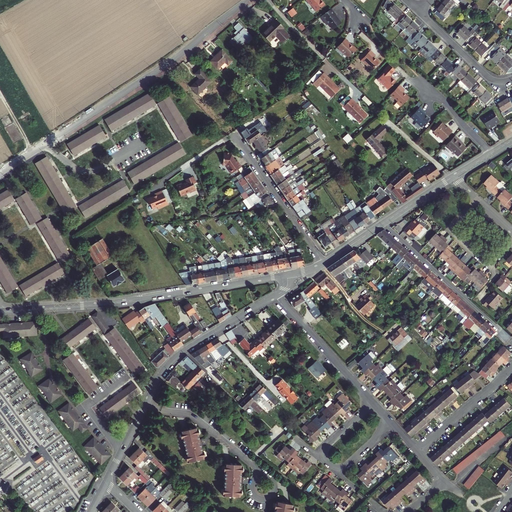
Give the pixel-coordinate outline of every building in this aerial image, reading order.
[(303,0),(309,7),(310,6),(315,12),(323,5),(319,0),(303,0)] [(395,21),(401,14),(392,5),(391,6),(385,0),(382,8),(386,12),(395,21)] [(443,0),(440,5),(450,13),(451,14),(459,5),(458,4),(452,0),(443,0)] [(508,1),(506,0),(492,0),(492,1),(499,7),(497,10),(499,12),(508,1)] [(511,2),(509,0),(508,1),(499,12),(502,15),(505,11),(508,8),(510,11),(508,14),(511,17),(511,16),(511,2)] [(432,15),(441,22),(443,20),(444,21),(450,13),(440,5),(433,12),(434,12),(432,15)] [(292,17),(298,12),(293,7),(287,11),(292,17)] [(329,8),(319,17),(323,23),(328,23),(332,29),(339,23),(333,16),(335,15),(329,8)] [(395,21),(386,12),(382,15),(392,24),(395,21)] [(401,14),(395,21),(392,24),(394,26),(397,23),(404,29),(410,22),(401,14)] [(269,42),(275,36),(281,43),(288,37),(281,30),(283,29),(275,20),(269,24),(270,25),(261,34),(269,42)] [(408,44),(417,35),(414,32),(417,28),(410,22),(404,29),(410,35),(405,41),(408,44)] [(252,38),(238,23),(232,28),(235,31),(232,34),(234,36),(228,42),(235,49),(245,40),(247,42),(252,38)] [(465,26),(456,36),(465,44),(473,34),(465,26)] [(467,47),(473,52),(479,45),(474,39),(476,37),(473,34),(465,44),(468,46),(467,47)] [(421,37),(420,37),(417,35),(408,44),(411,46),(413,44),(419,49),(426,42),(421,37)] [(354,48),(351,48),(344,41),(337,49),(338,50),(337,52),(341,55),(342,54),(347,59),(351,55),(352,56),(357,51),(354,48)] [(426,42),(419,49),(428,58),(435,51),(432,48),(433,48),(426,42)] [(479,45),(473,52),(480,58),(483,55),(485,57),(493,48),(491,45),(485,51),(479,45)] [(494,65),(503,56),(493,48),(485,57),(494,65)] [(231,62),(220,51),(209,62),(217,70),(224,62),(227,65),(231,62)] [(428,58),(438,66),(445,59),(438,52),(437,53),(435,51),(428,58)] [(370,53),(361,63),(371,73),(379,65),(373,60),(375,58),(370,53)] [(511,64),(503,56),(494,65),(501,71),(503,74),(506,71),(511,65),(511,64)] [(445,59),(438,66),(447,75),(454,69),(451,66),(451,65),(445,59)] [(198,94),(211,81),(198,68),(192,74),(196,78),(189,85),(198,94)] [(394,74),(388,68),(382,74),(384,75),(376,83),(387,94),(395,85),(389,79),(394,74)] [(458,81),(465,75),(459,69),(457,72),(454,69),(447,75),(450,78),(452,76),(458,81)] [(333,98),(341,91),(332,82),(332,81),(325,73),(314,84),(318,89),(320,86),(333,98)] [(455,85),(464,93),(474,84),(474,83),(465,75),(458,81),(455,85)] [(474,84),(464,93),(468,96),(471,93),(477,98),(483,92),(477,86),(474,84)] [(400,86),(391,96),(398,103),(397,104),(401,108),(410,99),(404,93),(406,91),(400,86)] [(134,113),(142,109),(147,106),(153,102),(147,92),(141,95),(136,99),(128,103),(123,106),(116,111),(110,114),(104,118),(110,128),(116,125),(122,121),(129,117),(134,113)] [(483,92),(477,98),(486,107),(492,100),(489,98),(489,97),(483,92)] [(186,126),(182,119),(179,113),(175,107),(171,100),(167,94),(156,100),(160,106),(164,113),(168,119),(171,125),(175,132),(179,139),(190,132),(186,126)] [(507,98),(496,105),(501,113),(511,106),(507,98)] [(361,109),(353,100),(344,109),(361,125),(369,117),(361,109)] [(312,106),(310,108),(317,116),(319,115),(312,106)] [(419,110),(409,119),(420,130),(428,122),(425,119),(422,116),(423,116),(424,115),(419,110)] [(498,123),(492,112),(480,119),(486,130),(491,127),(498,123)] [(30,114),(24,118),(30,126),(35,123),(30,114)] [(91,142),(98,138),(104,134),(98,123),(91,127),(85,131),(79,134),(72,138),(66,142),(72,153),(79,149),(85,145),(91,142)] [(442,126),(439,123),(431,130),(432,131),(432,133),(434,135),(433,136),(436,139),(437,138),(440,141),(441,141),(443,142),(452,133),(446,128),(445,129),(444,129),(441,127),(442,126)] [(249,131),(243,136),(249,145),(253,142),(264,135),(269,132),(267,129),(264,131),(263,128),(258,131),(256,128),(250,132),(249,131)] [(343,138),(348,143),(353,138),(348,133),(343,138)] [(369,143),(382,158),(388,153),(378,141),(381,138),(382,136),(380,134),(379,135),(378,134),(369,143)] [(264,135),(253,142),(256,146),(255,149),(258,149),(261,153),(257,156),(260,160),(261,159),(270,153),(267,149),(268,149),(266,145),(267,144),(269,140),(264,135)] [(465,151),(462,147),(459,145),(460,143),(454,138),(445,147),(447,149),(447,151),(450,153),(452,153),(457,158),(465,151)] [(138,163),(133,166),(127,170),(133,181),(139,177),(144,174),(151,170),(158,166),(164,162),(171,158),(177,155),(183,151),(177,140),(170,144),(164,148),(157,152),(151,155),(145,159),(138,163)] [(234,154),(225,153),(223,165),(227,166),(229,170),(228,171),(231,175),(237,171),(242,168),(239,163),(237,164),(233,158),(234,154)] [(261,159),(267,167),(276,160),(275,158),(277,156),(276,155),(274,156),(271,153),(270,153),(261,159)] [(60,180),(56,173),(52,168),(48,161),(45,155),(35,161),(38,167),(42,173),(45,179),(50,186),(53,192),(57,198),(61,205),(65,211),(75,205),(71,199),(67,193),(64,186),(60,180)] [(267,171),(271,176),(285,166),(280,158),(276,160),(267,167),(265,168),(267,171)] [(491,164),(487,168),(493,172),(496,168),(491,164)] [(285,166),(271,176),(274,181),(288,171),(289,171),(285,166)] [(432,166),(427,170),(433,179),(439,175),(433,167),(432,166)] [(423,191),(421,188),(406,198),(400,192),(397,190),(413,177),(411,175),(406,170),(390,184),(394,189),(391,192),(402,204),(402,205),(423,191)] [(433,179),(427,170),(414,179),(419,186),(427,180),(429,182),(433,179)] [(274,181),(278,186),(295,174),(293,172),(290,174),(288,171),(274,181)] [(257,178),(253,172),(246,177),(245,178),(239,182),(241,185),(242,187),(257,178)] [(295,174),(278,186),(282,192),(296,181),(297,181),(295,179),(298,177),(296,174),(295,174)] [(90,211),(97,207),(103,203),(109,199),(115,196),(122,192),(128,188),(122,177),(116,181),(109,185),(103,188),(96,192),(90,196),(84,200),(78,203),(84,215),(90,211)] [(181,196),(187,194),(187,193),(190,192),(190,193),(196,190),(194,184),(196,183),(194,178),(193,178),(193,177),(186,179),(187,182),(182,184),(182,183),(177,185),(181,196)] [(498,185),(490,177),(483,186),(488,190),(487,191),(497,199),(504,191),(505,190),(502,188),(502,186),(500,184),(498,185)] [(257,178),(242,187),(244,190),(250,186),(252,188),(260,183),(257,178)] [(282,192),(285,197),(304,184),(302,180),(298,183),(296,181),(282,192)] [(260,183),(252,188),(246,192),(248,195),(246,197),(247,199),(264,188),(260,183)] [(285,197),(289,202),(301,193),(306,190),(303,186),(304,185),(304,184),(285,197)] [(252,208),(259,203),(269,196),(268,194),(264,188),(247,199),(246,199),(252,208)] [(0,206),(6,203),(12,199),(7,189),(0,193),(0,206)] [(40,217),(36,211),(32,204),(29,198),(24,191),(14,197),(19,204),(22,210),(27,217),(30,223),(40,217)] [(152,197),(151,197),(147,199),(149,204),(150,203),(152,209),(157,207),(158,209),(168,204),(166,198),(165,198),(162,191),(154,194),(155,196),(152,197)] [(388,196),(378,204),(382,211),(396,201),(389,191),(386,193),(388,196)] [(511,197),(504,191),(497,199),(502,204),(501,205),(508,211),(511,206),(511,204),(509,202),(511,198),(511,197)] [(301,193),(289,202),(290,204),(292,207),(303,200),(304,199),(302,196),(303,196),(301,193)] [(269,196),(259,203),(261,207),(263,206),(273,205),(274,203),(269,196)] [(374,216),(382,211),(378,204),(374,198),(365,203),(374,216)] [(303,200),(292,207),(298,215),(300,214),(306,210),(309,208),(303,200)] [(359,228),(364,225),(351,205),(350,203),(347,205),(352,212),(345,217),(349,223),(354,220),(359,228)] [(353,203),(351,205),(364,225),(375,218),(365,203),(356,209),(353,203)] [(48,241),(52,248),(56,254),(59,259),(69,253),(65,248),(62,242),(58,235),(54,229),(50,222),(46,216),(37,222),(40,228),(44,235),(48,241)] [(344,217),(339,220),(344,227),(341,228),(339,225),(337,225),(336,223),(336,222),(333,219),(331,220),(344,239),(354,232),(348,224),(349,224),(344,217)] [(324,232),(333,244),(338,240),(339,242),(344,239),(331,220),(330,221),(333,226),(334,228),(331,230),(329,228),(324,232)] [(411,225),(404,232),(410,237),(413,234),(420,240),(428,232),(416,222),(412,226),(411,225)] [(333,244),(324,232),(322,228),(320,229),(322,232),(316,236),(325,249),(333,244)] [(398,243),(385,232),(378,236),(392,249),(398,243)] [(430,243),(436,249),(445,239),(442,236),(440,239),(437,236),(430,243)] [(112,255),(102,238),(86,247),(96,265),(92,267),(99,279),(107,275),(114,286),(124,279),(118,268),(108,274),(101,262),(112,255)] [(443,255),(449,248),(449,247),(446,244),(448,241),(445,239),(436,249),(443,255)] [(415,241),(412,244),(419,251),(422,247),(415,241)] [(398,243),(392,249),(403,259),(409,254),(398,243)] [(276,253),(279,270),(285,269),(283,259),(282,252),(282,251),(278,246),(273,250),(276,253)] [(442,256),(448,262),(453,256),(450,253),(452,251),(449,248),(443,255),(442,256)] [(301,249),(295,250),(298,267),(304,266),(301,249)] [(392,249),(390,252),(401,262),(403,259),(392,249)] [(298,267),(295,250),(288,251),(291,268),(298,267)] [(351,255),(357,264),(362,260),(360,258),(355,252),(351,255)] [(360,258),(362,260),(367,265),(367,266),(371,270),(376,265),(373,261),(374,260),(367,252),(360,258)] [(270,254),(273,271),(279,270),(276,253),(270,254)] [(263,255),(266,272),(273,271),(270,254),(263,255)] [(411,256),(409,254),(403,259),(414,269),(417,267),(420,264),(411,256)] [(360,268),(357,264),(351,255),(342,261),(347,267),(349,269),(354,266),(359,274),(362,272),(361,270),(359,268),(360,268)] [(450,266),(453,269),(460,262),(453,256),(448,262),(452,265),(450,266)] [(5,267),(2,260),(0,257),(0,279),(3,285),(7,291),(17,285),(13,279),(9,273),(5,267)] [(245,258),(248,275),(254,274),(252,257),(245,258)] [(254,274),(260,273),(259,263),(258,257),(256,257),(255,257),(252,257),(254,274)] [(238,259),(241,276),(243,276),(248,275),(245,258),(238,259)] [(235,277),(241,276),(238,259),(236,260),(235,260),(236,264),(233,265),(235,277)] [(39,286),(45,282),(51,279),(58,275),(63,272),(57,261),(51,264),(45,268),(38,272),(32,276),(26,279),(19,284),(25,294),(33,290),(39,286)] [(220,262),(223,279),(229,278),(226,261),(220,262)] [(229,278),(235,277),(233,265),(230,265),(230,261),(226,261),(229,278)] [(354,275),(349,269),(347,267),(342,261),(338,264),(341,269),(342,268),(345,272),(345,273),(348,276),(351,275),(352,277),(354,275)] [(214,263),(217,280),(223,279),(220,262),(214,263)] [(453,269),(460,275),(466,268),(460,262),(453,269)] [(211,281),(217,280),(214,263),(208,264),(211,281)] [(202,265),(205,282),(211,281),(208,264),(202,265)] [(341,269),(338,264),(329,270),(342,285),(346,281),(341,275),(345,272),(342,268),(341,269)] [(417,267),(414,269),(425,279),(431,273),(420,264),(417,267)] [(195,266),(198,283),(205,282),(202,265),(195,266)] [(184,278),(181,278),(185,285),(198,283),(195,266),(189,267),(190,271),(183,272),(184,278)] [(475,271),(476,270),(473,268),(470,271),(466,268),(460,275),(466,281),(468,279),(475,271)] [(475,271),(468,279),(472,282),(475,285),(484,275),(481,272),(479,275),(475,271)] [(431,273),(425,279),(431,285),(436,279),(431,273)] [(331,291),(336,287),(324,274),(316,282),(322,288),(325,285),(331,291)] [(411,274),(402,284),(404,286),(413,277),(411,274)] [(482,291),(489,283),(485,280),(487,277),(484,275),(475,285),(482,291)] [(502,281),(496,287),(504,294),(510,288),(509,286),(511,284),(511,283),(505,278),(504,277),(501,280),(502,281)] [(436,279),(431,285),(436,289),(441,283),(436,279)] [(314,283),(303,293),(309,299),(320,290),(314,283)] [(434,291),(434,292),(440,298),(443,295),(448,289),(441,283),(436,289),(434,291)] [(448,289),(443,295),(447,300),(453,294),(451,292),(448,289)] [(330,299),(327,296),(322,290),(319,292),(327,301),(330,299)] [(316,318),(322,313),(318,309),(309,299),(303,293),(289,301),(294,308),(304,302),(310,309),(308,310),(316,318)] [(489,300),(488,299),(482,305),(488,310),(490,308),(493,310),(502,300),(495,293),(489,300)] [(453,294),(447,300),(456,307),(459,304),(461,301),(453,294)] [(222,321),(225,320),(220,310),(215,301),(212,295),(209,296),(217,311),(215,312),(216,312),(214,314),(220,323),(222,321)] [(363,303),(357,308),(365,316),(371,311),(371,310),(375,306),(367,296),(361,301),(363,303)] [(220,310),(225,320),(232,316),(223,301),(221,302),(224,308),(220,310)] [(459,304),(456,307),(469,319),(475,313),(461,301),(459,304)] [(158,317),(164,325),(168,322),(155,303),(151,305),(156,312),(159,316),(158,317)] [(203,329),(197,320),(200,318),(189,303),(183,307),(189,316),(192,314),(197,321),(193,323),(196,327),(197,326),(200,331),(203,329)] [(144,307),(150,316),(156,312),(151,305),(144,307)] [(443,305),(436,312),(439,315),(445,309),(444,307),(445,306),(443,305)] [(152,319),(150,316),(144,307),(138,311),(148,324),(150,327),(153,325),(150,322),(149,322),(149,321),(152,319)] [(96,311),(90,316),(104,333),(110,329),(96,311)] [(137,315),(125,323),(131,332),(143,324),(144,326),(148,324),(138,311),(135,313),(137,315)] [(486,324),(475,313),(469,319),(467,321),(466,323),(463,326),(469,331),(470,331),(471,330),(476,335),(477,333),(479,332),(479,331),(486,324)] [(75,343),(81,338),(88,333),(95,328),(88,319),(82,324),(75,329),(68,334),(61,340),(68,348),(75,343)] [(271,333),(275,338),(286,328),(286,327),(283,324),(279,320),(268,330),(271,333)] [(8,324),(0,324),(0,331),(5,332),(5,338),(38,335),(37,323),(32,323),(32,322),(24,323),(24,324),(20,324),(20,323),(12,324),(12,325),(8,325),(8,324)] [(173,339),(168,342),(174,351),(184,345),(182,342),(176,334),(168,322),(164,325),(173,339)] [(485,337),(487,335),(492,329),(486,324),(479,331),(479,332),(477,333),(482,338),(484,336),(485,337)] [(115,347),(120,354),(125,361),(130,368),(136,374),(144,367),(139,361),(134,354),(129,347),(124,341),(119,334),(114,327),(105,334),(110,341),(115,347)] [(176,334),(182,342),(192,335),(194,339),(201,334),(197,328),(190,333),(186,327),(176,334)] [(497,333),(492,329),(487,335),(488,337),(491,340),(497,333)] [(265,349),(276,339),(275,338),(271,333),(268,330),(257,339),(265,349)] [(234,337),(230,331),(225,335),(229,341),(234,337)] [(399,331),(388,340),(394,347),(395,348),(406,339),(399,331)] [(165,337),(160,340),(165,348),(165,349),(169,356),(174,351),(168,342),(165,337)] [(222,346),(218,339),(211,343),(215,350),(218,352),(219,353),(221,357),(222,358),(230,351),(225,346),(223,345),(222,346)] [(265,349),(257,339),(250,345),(244,339),(238,344),(247,354),(247,355),(248,357),(250,357),(257,350),(261,353),(265,349)] [(483,349),(490,342),(487,339),(480,347),(483,349)] [(211,343),(206,346),(211,354),(210,355),(212,357),(213,356),(218,352),(215,350),(211,343)] [(211,354),(206,346),(198,351),(204,362),(207,361),(210,364),(216,360),(213,356),(212,357),(210,355),(211,354)] [(504,348),(498,355),(508,363),(509,362),(511,360),(509,358),(511,355),(504,348)] [(169,356),(165,349),(152,361),(156,367),(158,368),(169,356)] [(204,362),(198,351),(194,353),(191,355),(201,364),(205,368),(211,365),(210,364),(207,361),(204,362)] [(33,352),(21,360),(24,364),(25,363),(31,372),(30,373),(32,377),(44,369),(42,366),(41,366),(35,356),(35,355),(33,352)] [(92,381),(87,374),(82,367),(77,360),(72,354),(63,360),(68,367),(73,374),(78,380),(84,387),(89,394),(97,387),(92,381)] [(508,363),(498,355),(492,361),(500,368),(503,364),(505,366),(508,363)] [(188,356),(180,364),(182,365),(185,362),(194,370),(194,371),(198,366),(188,356)] [(363,375),(373,366),(371,364),(373,362),(368,356),(358,365),(362,370),(360,372),(363,375)] [(320,365),(317,361),(308,369),(317,378),(325,370),(322,367),(321,367),(320,365)] [(494,374),(500,368),(492,361),(486,367),(485,366),(483,369),(481,371),(489,377),(489,376),(492,379),(492,378),(495,375),(494,374)] [(197,373),(200,376),(205,372),(198,366),(194,371),(193,371),(196,374),(197,373)] [(372,381),(382,372),(377,367),(375,369),(373,366),(363,375),(366,378),(368,376),(372,381)] [(377,391),(387,382),(385,380),(387,378),(387,377),(391,374),(386,368),(382,372),(372,381),(377,386),(374,388),(377,391)] [(196,381),(200,376),(197,373),(196,374),(193,371),(190,375),(196,381)] [(223,378),(217,372),(214,375),(219,381),(223,378)] [(180,382),(171,373),(165,379),(178,390),(182,387),(183,388),(185,386),(182,384),(180,382)] [(475,373),(462,382),(470,392),(473,390),(471,388),(473,386),(476,384),(475,383),(482,378),(475,373)] [(196,381),(190,375),(187,379),(193,384),(196,381)] [(51,378),(41,385),(44,390),(45,389),(51,397),(50,398),(53,402),(63,394),(61,391),(60,391),(53,382),(54,381),(51,378)] [(185,386),(188,389),(193,384),(187,379),(182,384),(185,386)] [(202,379),(198,383),(205,390),(206,388),(206,387),(208,385),(202,379)] [(218,385),(212,379),(208,383),(215,390),(217,388),(216,387),(218,385)] [(290,390),(282,380),(275,386),(281,393),(280,393),(284,398),(285,397),(288,400),(287,400),(291,405),(298,399),(294,395),(295,394),(290,389),(290,390)] [(119,405),(126,400),(133,395),(140,390),(134,382),(127,387),(120,392),(113,398),(107,403),(100,408),(106,416),(113,411),(119,405)] [(386,396),(396,387),(392,383),(390,385),(387,382),(377,391),(380,394),(382,392),(386,396)] [(470,392),(462,382),(455,388),(461,395),(463,394),(465,392),(467,394),(470,392)] [(202,393),(205,390),(198,383),(195,386),(202,393)] [(391,406),(401,397),(399,395),(402,393),(401,393),(405,390),(399,384),(396,387),(386,396),(391,402),(388,404),(391,406)] [(254,391),(263,399),(269,393),(260,385),(254,391)] [(201,394),(194,387),(192,390),(198,396),(201,394)] [(269,405),(263,399),(254,391),(249,396),(257,404),(260,402),(269,411),(272,408),(269,405)] [(457,399),(450,391),(446,396),(443,393),(441,395),(443,397),(446,400),(451,407),(454,404),(453,402),(454,401),(457,399)] [(338,400),(336,403),(345,413),(348,410),(346,407),(351,403),(342,393),(336,398),(338,400)] [(259,413),(263,410),(257,404),(249,396),(239,405),(244,411),(250,405),(259,413)] [(396,408),(401,413),(402,412),(410,405),(411,404),(406,398),(404,400),(401,397),(391,406),(394,410),(396,408)] [(437,403),(443,410),(447,407),(449,409),(451,407),(446,400),(443,397),(437,403)] [(434,400),(427,405),(430,409),(438,418),(441,415),(440,414),(443,410),(437,403),(434,400)] [(503,413),(510,407),(504,400),(500,403),(498,401),(495,404),(503,413)] [(74,406),(71,402),(60,410),(75,430),(80,426),(85,432),(90,427),(83,418),(83,419),(80,416),(81,415),(76,409),(75,410),(73,406),(74,406)] [(345,413),(336,403),(334,405),(332,402),(326,407),(335,417),(340,413),(342,415),(345,413)] [(497,419),(503,413),(495,404),(493,406),(494,408),(490,411),(497,419)] [(410,405),(402,412),(405,415),(409,411),(413,408),(410,405)] [(335,417),(326,407),(321,412),(323,415),(320,417),(329,427),(332,424),(330,422),(335,417)] [(430,409),(424,414),(430,422),(434,418),(436,420),(438,418),(430,409)] [(490,424),(497,419),(490,411),(487,414),(485,412),(482,415),(488,422),(490,424)] [(424,414),(417,420),(425,429),(428,427),(427,425),(430,422),(424,414)] [(482,427),(488,422),(482,415),(481,414),(478,417),(476,415),(473,418),(482,427)] [(329,427),(320,417),(318,419),(316,417),(311,422),(320,432),(324,428),(326,430),(329,427)] [(479,430),(482,427),(473,418),(471,420),(472,422),(468,425),(475,433),(479,430)] [(411,426),(417,433),(421,430),(422,432),(425,429),(417,420),(411,426)] [(320,432),(311,422),(306,427),(304,426),(301,429),(304,433),(305,432),(308,435),(313,441),(314,441),(317,438),(315,436),(320,432)] [(460,429),(468,439),(475,433),(468,425),(465,428),(463,427),(460,429)] [(411,426),(404,431),(411,439),(414,435),(416,437),(418,435),(417,433),(411,426)] [(204,459),(201,447),(199,448),(198,444),(202,443),(201,440),(199,440),(196,428),(180,432),(187,463),(204,459)] [(462,444),(468,439),(460,429),(457,432),(459,434),(455,437),(462,444)] [(100,439),(97,436),(87,445),(104,463),(114,454),(111,451),(110,452),(107,449),(108,448),(102,442),(102,443),(99,440),(100,439)] [(455,450),(462,444),(455,437),(452,440),(450,438),(447,440),(455,450)] [(449,455),(455,450),(447,440),(445,443),(446,445),(442,448),(449,455)] [(283,459),(286,461),(294,450),(291,448),(289,450),(283,446),(282,448),(278,445),(275,450),(278,453),(275,456),(281,461),(283,459)] [(134,454),(142,461),(146,456),(151,461),(160,469),(162,467),(153,458),(147,452),(145,454),(139,448),(134,454)] [(382,450),(379,453),(388,462),(390,460),(393,463),(398,457),(389,448),(384,452),(382,450)] [(437,449),(434,452),(442,461),(449,455),(442,448),(439,451),(437,449)] [(292,470),(300,459),(295,455),(297,453),(294,450),(286,461),(288,463),(286,465),(292,470)] [(442,461),(434,452),(431,454),(433,456),(429,459),(434,465),(436,467),(442,461)] [(388,467),(386,465),(388,462),(379,453),(376,455),(378,458),(373,462),(383,472),(388,467)] [(129,459),(137,466),(142,461),(134,454),(129,459)] [(36,464),(43,459),(40,455),(33,459),(36,464)] [(306,463),(300,459),(292,470),(297,475),(300,472),(303,474),(311,464),(307,461),(306,463)] [(366,465),(363,467),(372,476),(373,477),(375,475),(377,478),(383,472),(373,462),(369,467),(366,465)] [(240,497),(240,485),(238,484),(239,481),(243,482),(243,478),(241,477),(241,465),(224,464),(223,496),(240,497)] [(150,479),(137,466),(134,468),(141,475),(148,482),(150,479)] [(367,487),(373,482),(370,479),(373,477),(372,476),(363,467),(360,470),(363,473),(358,477),(367,487)] [(511,472),(505,467),(493,482),(501,489),(505,485),(507,486),(511,480),(510,479),(511,475),(511,472)] [(139,478),(145,484),(148,482),(141,475),(138,478),(129,469),(124,474),(134,483),(139,478)] [(414,473),(410,477),(416,484),(419,481),(422,484),(426,480),(418,471),(415,474),(414,473)] [(134,483),(124,474),(119,479),(129,488),(134,483)] [(406,482),(404,484),(412,493),(416,489),(413,486),(416,484),(410,477),(405,481),(406,482)] [(332,481),(329,479),(321,489),(323,491),(321,494),(327,498),(335,488),(330,484),(332,481)] [(169,490),(172,487),(169,484),(160,494),(162,497),(169,490)] [(400,486),(396,489),(402,496),(405,494),(408,497),(412,493),(404,484),(401,487),(400,486)] [(132,492),(135,495),(140,489),(137,487),(132,492)] [(137,497),(142,502),(152,492),(147,487),(137,497)] [(335,488),(327,498),(324,501),(330,506),(335,500),(337,502),(346,492),(342,489),(340,492),(335,488)] [(390,496),(398,505),(402,501),(399,498),(402,496),(396,489),(392,493),(393,494),(390,496)] [(169,490),(162,497),(165,500),(172,493),(169,490)] [(152,492),(142,502),(147,507),(157,497),(152,492)] [(346,492),(337,502),(340,504),(338,507),(343,511),(352,501),(347,497),(349,494),(346,492)] [(387,499),(386,498),(383,501),(388,508),(391,506),(394,509),(398,505),(390,496),(387,499)] [(111,511),(120,511),(121,511),(112,502),(107,507),(111,511)] [(162,511),(168,507),(163,502),(153,511),(162,511)] [(174,509),(177,511),(185,505),(182,502),(174,509)] [(291,511),(293,505),(276,502),(274,511),(291,511)]
